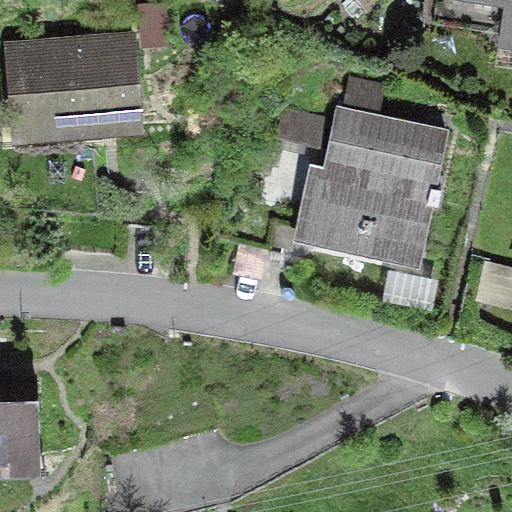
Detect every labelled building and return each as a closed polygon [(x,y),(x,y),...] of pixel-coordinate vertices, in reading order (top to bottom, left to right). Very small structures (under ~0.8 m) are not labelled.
[(511,0),(464,0),(462,19),(501,25),(499,40),(511,41),(511,0)] [(137,3),(139,27),(7,40),(17,138),(148,125),(140,45),(172,43),(170,1),(137,3)] [(414,261),(444,127),(329,102),(300,236),(414,261)] [(34,156),(40,216),(103,209),(97,149),(34,156)] [(1,371),(0,370),(0,472),(46,471),(43,390),(2,392),(1,371)]
